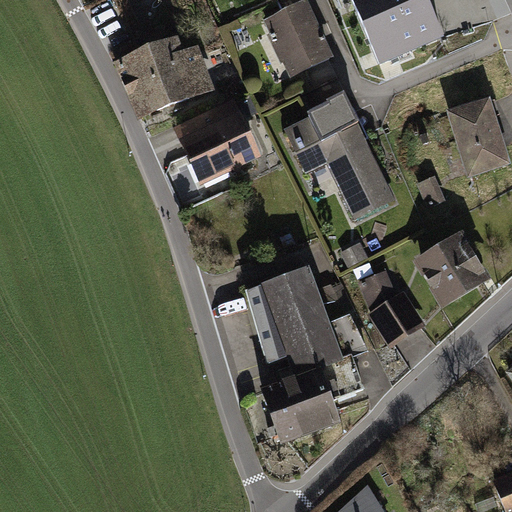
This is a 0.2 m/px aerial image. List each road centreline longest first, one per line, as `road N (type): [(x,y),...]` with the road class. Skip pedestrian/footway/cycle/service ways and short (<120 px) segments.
road 1 (residential): [(67,0),(176,232),(267,511)]
road 2 (residential): [(286,511),(511,307)]
